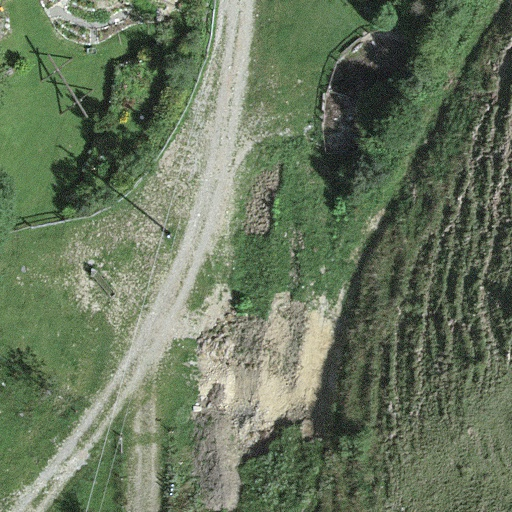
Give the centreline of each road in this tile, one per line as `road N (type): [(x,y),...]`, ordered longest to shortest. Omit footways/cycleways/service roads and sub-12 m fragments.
road 1 (track): [(208,189),(244,42),(244,0)]
road 2 (track): [(139,368),(208,189)]
road 3 (track): [(33,511),(139,368)]
road 4 (track): [(141,511),(139,368)]
